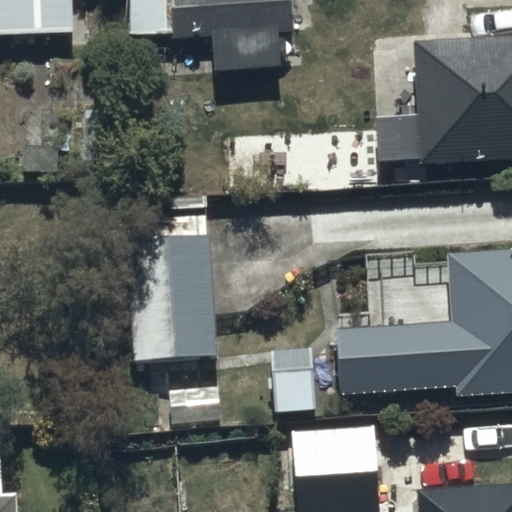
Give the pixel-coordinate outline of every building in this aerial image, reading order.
[(73,0),(0,0),(0,29),(74,27),(73,0)] [(301,0),(133,0),(134,49),(220,48),(220,75),(293,74),(293,36),(302,36),(301,0)] [(511,27),(415,31),(417,107),(373,109),(374,156),(511,153),(511,27)] [(209,208),(126,213),(135,356),(218,351),(209,208)] [(340,319),(344,386),(457,380),(458,391),(511,388),(511,239),(448,243),(449,314),(340,319)] [(286,413),(285,511),(374,511),(376,414),(286,413)] [(0,511),(16,511),(16,487),(1,488),(0,463),(0,511)] [(511,511),(511,475),(421,479),(421,511),(511,511)]
